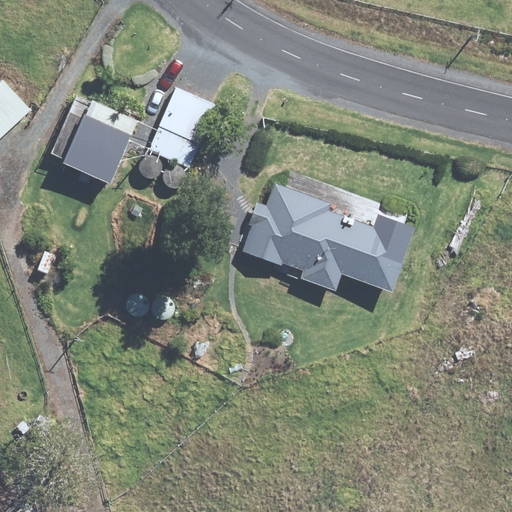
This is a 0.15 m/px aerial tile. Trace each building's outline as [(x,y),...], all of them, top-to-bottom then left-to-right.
[(211,106),(171,89),(145,152),(185,169),(211,106)] [(130,122),(72,96),(46,156),(55,160),(53,165),(102,186),(130,122)] [(0,141),(23,126),(4,99),(0,102),(0,141)] [(248,227),(239,252),(297,273),(294,280),(329,293),(335,276),(385,295),(409,229),(403,226),(408,213),(289,170),(283,187),(272,183),(263,207),(252,203),(244,226),(248,227)] [(221,218),(216,228),(225,232),(230,222),(221,218)] [(47,511),(31,494),(13,511),(47,511)]
